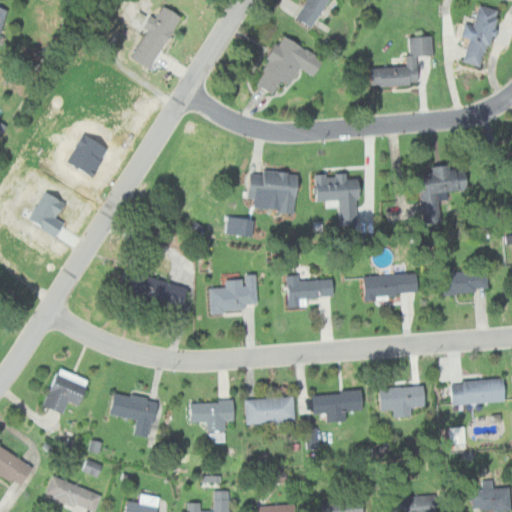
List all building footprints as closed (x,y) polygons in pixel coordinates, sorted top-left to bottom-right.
[(320,28),(332,0),(309,0),(301,19),(320,28)] [(487,66),(502,9),(482,4),(477,24),(468,22),(465,36),(472,38),(467,61),(487,66)] [(150,26),(135,59),(157,69),(182,13),(165,5),(160,17),(142,9),(137,21),(150,26)] [(302,68),(318,76),(327,56),(284,35),(259,84),(277,93),(283,79),(294,84),(302,68)] [(374,67),(375,85),(422,83),(421,56),(436,55),(435,35),(412,36),(413,54),(408,55),(408,65),(374,67)] [(75,150),(87,123),(69,115),(57,143),(75,150)] [(35,205),(59,155),(46,149),(22,198),(35,205)] [(432,193),(467,189),(465,165),(418,170),(422,221),(435,219),(432,193)] [(59,249),(65,236),(49,227),(75,180),(54,168),(34,205),(15,195),(7,210),(10,212),(6,220),(59,249)] [(278,198),(278,212),(296,212),(297,171),(249,170),(248,197),(278,198)] [(338,199),(339,224),(357,223),(355,173),(315,174),(315,200),(338,199)] [(238,234),(255,235),(256,219),(240,217),(238,234)] [(442,270),(443,293),(488,290),(486,267),(442,270)] [(189,285),(125,268),(119,291),(182,308),(189,285)] [(364,275),(365,297),(418,294),(417,272),(364,275)] [(287,274),(289,300),(334,297),(333,277),(300,279),(299,273),(287,274)] [(210,286),(211,310),(258,308),(257,274),(225,275),(225,285),(210,286)] [(93,380),(62,367),(46,405),(66,414),(72,401),(83,405),(93,380)] [(456,405),(509,399),(506,377),(453,383),(456,405)] [(383,409),(394,409),(394,417),(414,416),(413,407),(428,406),(427,386),(382,387),(383,409)] [(315,392),(316,413),(328,413),(328,421),(349,421),(349,411),(366,410),(365,391),(315,392)] [(113,414),(139,419),(137,434),(153,437),(160,400),(117,392),(113,414)] [(297,422),(296,397),(247,398),(248,423),(297,422)] [(237,420),(237,400),(193,401),(194,422),(209,421),(209,431),(228,431),(228,421),(237,420)] [(105,442),(93,439),(90,449),(102,452),(105,442)] [(0,471),(26,485),(37,464),(0,445),(0,471)] [(100,476),(105,465),(90,458),(85,470),(100,476)] [(96,511),(104,495),(55,473),(47,492),(92,511),(96,511)] [(221,482),(222,475),(208,474),(208,480),(221,482)] [(511,486),(496,487),(495,479),(477,480),(479,511),(511,509),(511,486)] [(232,511),(232,490),(216,490),(216,510),(204,510),(204,502),(190,502),(189,511),(232,511)] [(160,511),(161,495),(143,494),(143,502),(129,501),(128,511),(160,511)] [(440,511),(440,495),(407,496),(407,511),(440,511)] [(326,500),(326,511),(366,511),(366,499),(326,500)]
